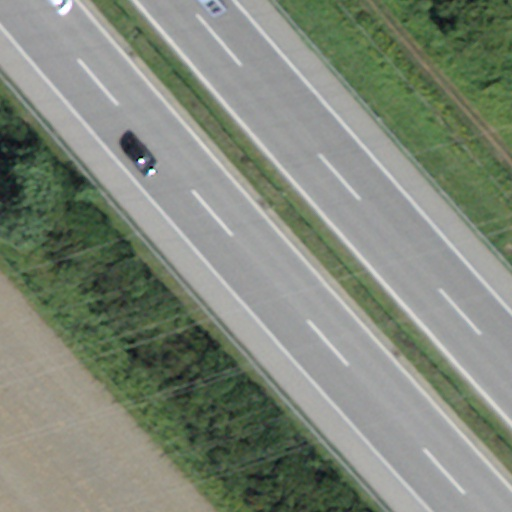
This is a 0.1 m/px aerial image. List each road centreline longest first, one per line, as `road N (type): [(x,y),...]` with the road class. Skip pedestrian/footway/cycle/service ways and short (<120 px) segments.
road 1 (motorway): [(27,0),(481,511)]
road 2 (motorway): [(511,369),(184,0)]
road 3 (track): [(511,159),(365,0)]
